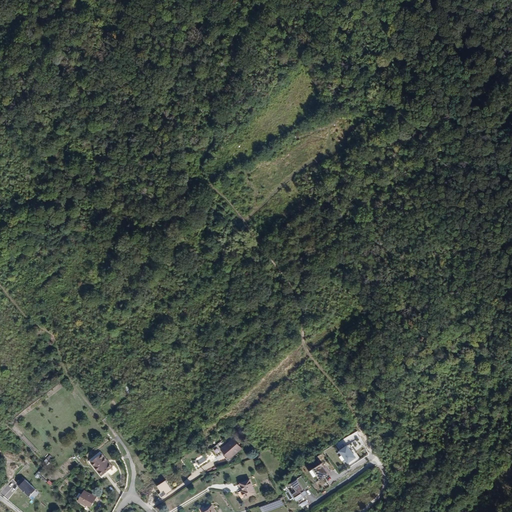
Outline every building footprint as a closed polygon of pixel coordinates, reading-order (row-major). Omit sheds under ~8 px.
[(358,432),(335,442),(341,456),(340,457),(344,465),(356,460),(349,444),(356,441),(358,447),(363,445),(358,432)] [(219,445),(211,452),(216,458),(221,454),(223,456),(225,455),(228,460),(241,449),(233,440),(222,448),(219,445)] [(93,461),(102,479),(114,473),(106,455),(93,461)] [(315,481),(329,475),(324,464),(310,470),(315,481)] [(334,475),(326,479),(329,484),(337,481),(334,475)] [(288,484),(299,509),(308,504),(306,499),(307,498),(299,479),(288,484)] [(25,480),(18,487),(29,497),(35,490),(25,480)] [(244,489),(253,485),(251,480),(242,484),(244,489)] [(256,493),(253,485),(244,489),(244,491),(246,498),(256,493)] [(92,504),(100,496),(90,487),(82,495),(87,501),(88,500),(90,501),(92,504)] [(281,499),(260,507),(261,511),(266,511),(283,506),(281,499)]
